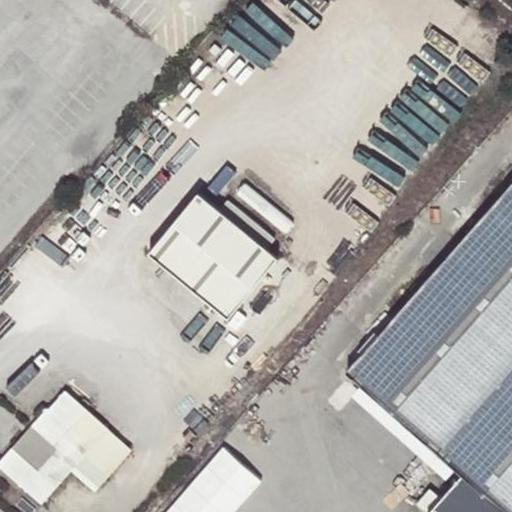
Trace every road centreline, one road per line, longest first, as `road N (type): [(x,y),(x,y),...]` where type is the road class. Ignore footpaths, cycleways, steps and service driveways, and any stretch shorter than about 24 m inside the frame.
road 1 (unknown): [(337,511),(304,470),(312,379),(358,299),(430,211),(511,140)]
road 2 (unknown): [(39,314),(126,375),(154,413),(148,469),(122,511)]
